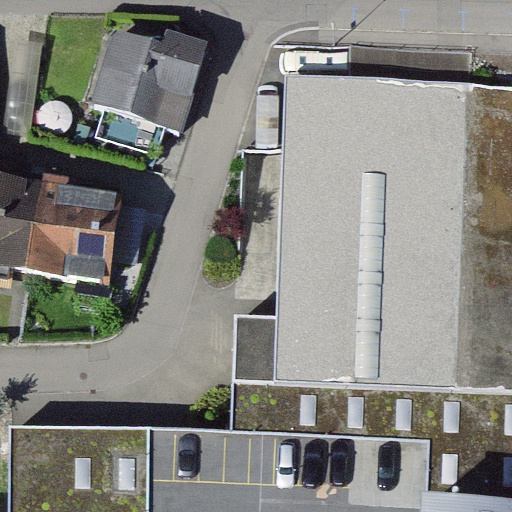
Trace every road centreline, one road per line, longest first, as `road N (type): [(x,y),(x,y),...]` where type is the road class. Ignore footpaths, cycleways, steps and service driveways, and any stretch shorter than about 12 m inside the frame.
road 1 (residential): [(262,2),(152,335),(131,361),(95,371),(0,374)]
road 2 (residential): [(511,5),(262,2)]
